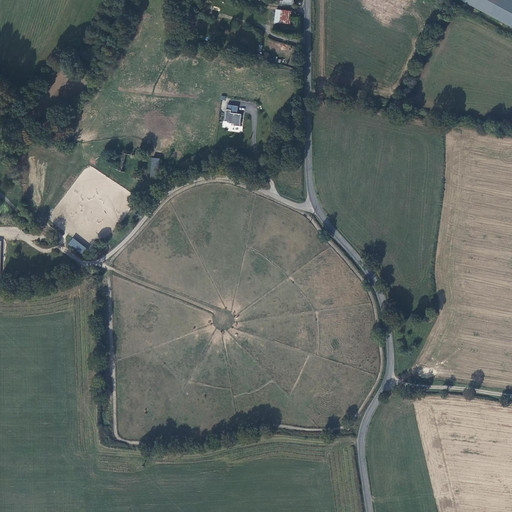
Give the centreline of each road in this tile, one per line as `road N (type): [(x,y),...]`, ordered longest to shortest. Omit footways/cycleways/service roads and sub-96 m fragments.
road 1 (secondary): [(315,206),(375,282),(388,325),(388,379),(361,437),(369,511)]
road 2 (unclassified): [(315,206),(297,207),(236,177),(207,176),(168,192),(105,256),(81,260),(58,246)]
road 3 (secondary): [(307,0),(315,206)]
road 4 (track): [(388,379),(511,396)]
